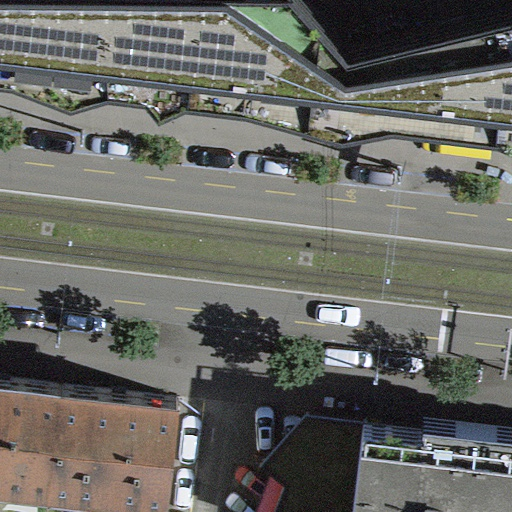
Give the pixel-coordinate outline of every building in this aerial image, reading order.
[(511,1),(348,42),(310,0),(0,0),(0,71),(11,72),(15,74),(70,95),(97,87),(108,84),(145,88),(159,105),(186,93),(252,107),(303,118),(342,126),(392,117),(412,120),(497,130),(508,134),(511,135),(511,1)] [(0,472),(8,473),(9,465),(51,470),(61,381),(0,373),(0,472)] [(166,484),(177,394),(95,385),(61,381),(51,470),(92,475),(91,484),(123,488),(124,479),(166,484)] [(322,411),(306,409),(260,459),(285,480),(273,511),(354,511),(365,416),(322,411)] [(511,511),(511,433),(384,418),(365,416),(354,511),(511,511)]
